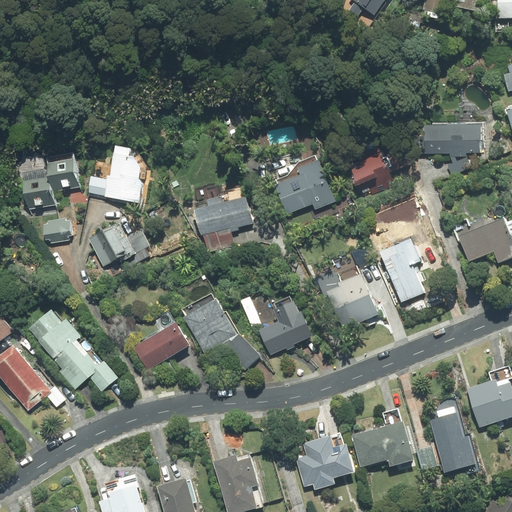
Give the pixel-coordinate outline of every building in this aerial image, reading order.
[(355,0),(380,17),(391,0),(355,0)] [(427,0),(425,13),(447,21),(450,7),(479,14),(482,0),(427,0)] [(511,0),(501,0),(502,18),(511,17),(511,0)] [(488,152),(488,122),(475,123),(476,110),(459,109),(458,122),(432,121),(431,153),(453,154),(456,163),(450,165),(454,176),(476,165),(472,156),(470,156),(470,152),(488,152)] [(151,165),(140,147),(121,145),(117,178),(96,176),(94,195),(147,201),(151,165)] [(30,178),(30,179),(33,208),(61,206),(60,186),(85,184),(83,157),(79,157),(79,152),(53,154),(55,176),(30,178)] [(391,153),(359,171),(367,184),(398,167),(391,153)] [(305,161),(283,184),(294,213),(318,204),(320,209),(343,200),(327,158),(323,160),(321,155),(305,161)] [(201,207),(206,235),(208,235),(212,252),(238,247),(235,231),(260,226),(255,197),(225,202),(224,196),(212,198),(213,205),(201,207)] [(69,218),(48,221),(51,235),(71,232),(72,233),(78,232),(76,221),(70,222),(69,218)] [(502,264),(511,260),(511,226),(510,220),(463,236),(472,263),(499,254),(502,264)] [(114,227),(94,238),(106,266),(131,255),(132,257),(157,246),(149,227),(136,233),(131,222),(115,229),(114,227)] [(418,240),(387,251),(405,301),(429,293),(419,264),(429,260),(426,252),(440,247),(432,224),(414,231),(418,240)] [(8,259),(0,257),(0,283),(1,271),(7,272),(8,259)] [(385,315),(369,272),(364,274),(361,267),(342,274),(346,285),(333,290),(348,329),(385,315)] [(200,333),(209,354),(227,344),(248,370),(266,355),(248,332),(246,334),(227,300),(225,301),(221,293),(191,307),(194,315),(191,316),(198,334),(200,333)] [(244,300),(254,328),(265,324),(255,296),(244,300)] [(299,345),(320,335),(303,300),(299,302),(297,296),(280,302),(283,308),(280,309),(286,321),(265,330),(275,355),(291,348),(292,350),(300,346),(299,345)] [(9,307),(0,314),(0,344),(24,326),(9,307)] [(62,310),(36,327),(47,344),(50,342),(60,357),(65,354),(67,357),(63,361),(67,367),(62,371),(75,390),(94,378),(103,392),(123,379),(111,362),(104,366),(86,339),(90,336),(78,318),(71,323),(62,310)] [(173,314),(156,323),(161,332),(178,323),(173,314)] [(141,347),(153,368),(198,343),(186,322),(141,347)] [(61,385),(59,386),(44,365),(40,367),(24,344),(0,361),(0,364),(32,410),(51,397),(58,407),(70,399),(61,385)] [(511,381),(505,384),(503,377),(471,387),(484,426),(511,416),(511,381)] [(472,473),(486,469),(480,449),(477,449),(473,432),(468,434),(461,410),(434,418),(449,471),(469,465),(472,473)] [(417,466),(415,459),(422,457),(411,419),(355,434),(364,466),(394,458),(396,465),(397,465),(398,471),(417,466)] [(340,432),(308,441),(312,453),(299,458),(309,486),(318,483),(320,489),(341,481),(339,476),(361,469),(352,442),(344,444),(340,432)] [(437,445),(421,449),(426,469),(442,465),(437,445)] [(245,457),(244,452),(218,459),(232,511),(240,511),(264,505),(258,483),(266,481),(259,453),(245,457)] [(151,511),(141,473),(110,481),(114,497),(102,500),(104,511),(151,511)] [(203,511),(193,476),(164,484),(171,511),(203,511)] [(511,511),(511,500),(510,504),(495,497),(487,511),(511,511)]
